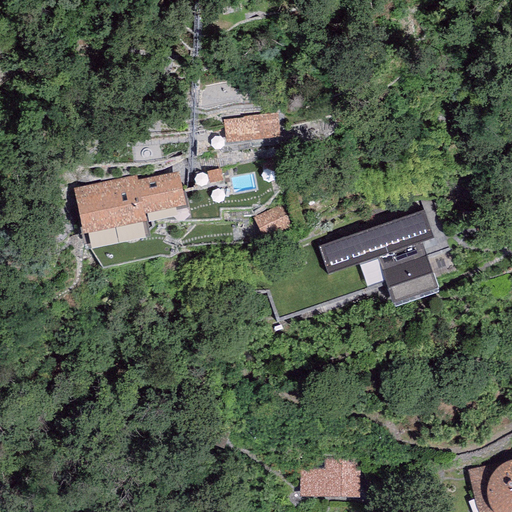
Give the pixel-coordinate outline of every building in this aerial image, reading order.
[(283,137),(281,114),(229,118),(230,141),(283,137)] [(134,181),(75,192),(86,247),(144,235),(140,215),(181,207),(175,178),(135,186),(134,181)] [(289,227),(280,208),(256,219),(265,238),(289,227)] [(423,215),(320,250),(329,277),(279,294),(288,319),(382,287),(390,311),(438,294),(421,244),(432,240),(423,215)] [(511,511),(511,455),(459,467),(468,511),(511,511)] [(356,469),(304,468),(304,497),(355,498),(356,469)]
